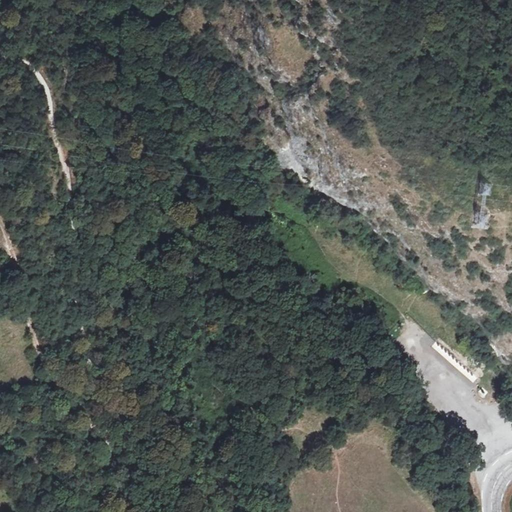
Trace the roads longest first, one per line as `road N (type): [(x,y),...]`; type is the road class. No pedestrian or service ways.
road 1 (track): [(0,52),(39,71),(50,93),(93,394),(131,511)]
road 2 (track): [(2,226),(43,359),(109,442)]
